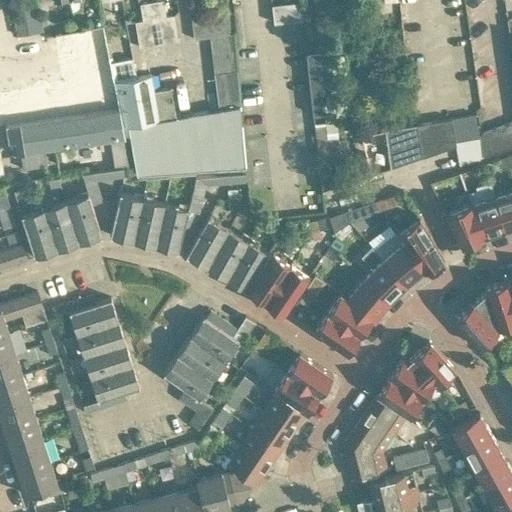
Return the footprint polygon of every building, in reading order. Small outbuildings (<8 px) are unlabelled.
[(68,0),(70,13),(81,11),(79,0),(68,0)] [(158,0),(152,1),(154,18),(161,17),(165,42),(178,40),(174,14),(166,15),(163,0),(158,0)] [(275,22),(303,19),(301,0),(274,4),(275,22)] [(140,47),(153,44),(148,19),(154,18),(152,1),(140,3),(143,19),(135,21),(140,47)] [(38,5),(13,9),(18,35),(43,30),(38,5)] [(229,33),(227,11),(211,13),(191,16),(194,38),(210,36),(213,35),(229,33)] [(161,17),(154,18),(148,19),(153,44),(165,42),(161,17)] [(234,32),(229,33),(213,35),(210,36),(211,49),(235,46),(234,32)] [(319,51),(306,52),(313,114),(335,111),(329,43),(318,45),(319,51)] [(236,58),(235,46),(211,49),(213,61),(236,58)] [(44,52),(36,54),(38,65),(46,64),(44,52)] [(36,54),(29,55),(31,67),(38,65),(36,54)] [(29,55),(21,56),(23,65),(23,68),(31,67),(29,55)] [(21,56),(12,57),(13,66),(23,65),(21,56)] [(150,74),(137,76),(133,56),(111,60),(114,81),(150,75),(150,74)] [(236,58),(213,61),(214,73),(237,69),(236,58)] [(46,64),(38,65),(40,77),(40,81),(48,80),(46,64)] [(23,65),(13,66),(15,75),(24,73),(23,68),(23,65)] [(38,65),(31,67),(33,78),(40,77),(38,65)] [(31,67),(23,68),(24,73),(25,80),(33,78),(31,67)] [(218,106),(174,114),(170,87),(152,90),(150,75),(114,81),(119,108),(124,135),(129,134),(136,173),(245,166),(237,69),(214,73),(218,106)] [(10,72),(0,73),(0,93),(14,91),(10,72)] [(40,81),(37,82),(38,89),(49,87),(48,80),(40,81)] [(49,87),(38,89),(39,97),(51,95),(49,87)] [(51,95),(39,97),(40,104),(52,102),(51,95)] [(52,102),(40,104),(41,111),(53,110),(52,102)] [(21,152),(44,149),(124,137),(124,135),(119,108),(6,125),(8,142),(12,142),(14,153),(21,152)] [(53,110),(41,111),(43,119),(54,117),(53,110)] [(476,114),(452,118),(455,140),(480,135),(479,133),(476,114)] [(456,144),(455,140),(452,118),(416,123),(422,156),(455,144),(456,144)] [(511,145),(511,120),(502,124),(510,146),(511,145)] [(422,156),(416,123),(384,129),(388,150),(391,166),(422,156)] [(496,151),(510,146),(502,124),(489,129),(496,151)] [(483,156),(496,151),(489,129),(479,133),(480,135),(483,156)] [(480,135),(455,140),(456,144),(455,144),(459,164),(483,156),(480,135)] [(21,152),(23,168),(47,164),(44,149),(21,152)] [(365,175),(391,166),(388,150),(363,156),(365,175)] [(498,158),(502,169),(509,166),(506,155),(498,158)] [(80,241),(102,234),(92,203),(102,200),(95,179),(124,175),(123,166),(81,172),(88,192),(66,199),(80,241)] [(441,195),(470,185),(463,168),(434,178),(441,195)] [(184,225),(195,227),(205,183),(246,180),(246,171),(195,175),(188,207),(165,202),(155,244),(178,250),(184,225)] [(59,175),(48,177),(50,187),(61,186),(59,175)] [(481,198),(470,202),(483,235),(505,229),(494,194),(490,180),(476,184),(478,189),(481,198)] [(0,185),(0,210),(10,207),(3,185),(0,185)] [(237,188),(228,189),(228,198),(238,197),(237,188)] [(505,229),(511,226),(511,188),(494,194),(505,229)] [(142,196),(120,191),(110,234),(132,239),(142,196)] [(132,239),(155,244),(165,202),(142,196),(132,239)] [(387,208),(383,197),(383,196),(375,199),(379,210),(387,208)] [(80,241),(66,199),(44,206),(57,248),(80,241)] [(361,204),(345,210),(348,219),(349,221),(379,210),(375,199),(361,204)] [(461,245),(483,235),(470,202),(445,213),(461,245)] [(57,248),(44,206),(21,214),(35,256),(57,248)] [(15,225),(10,207),(0,210),(0,218),(3,229),(15,225)] [(337,212),(330,215),(334,229),(348,219),(345,210),(337,212)] [(324,216),(316,218),(319,229),(327,227),(324,216)] [(419,216),(395,231),(423,268),(443,255),(419,216)] [(200,228),(186,254),(206,265),(227,228),(207,217),(200,228)] [(316,218),(309,220),(308,220),(311,231),(319,229),(316,218)] [(206,265),(225,277),(247,240),(227,228),(206,265)] [(8,243),(20,239),(17,230),(5,235),(8,243)] [(395,231),(374,248),(382,256),(406,283),(423,268),(395,231)] [(247,288),(268,251),(248,239),(247,240),(225,277),(246,289),(247,288)] [(0,266),(27,258),(21,243),(0,250),(0,266)] [(328,246),(323,253),(332,259),(337,252),(328,246)] [(247,288),(265,300),(290,262),(273,250),(271,253),(268,251),(247,288)] [(382,256),(363,275),(389,299),(406,283),(382,256)] [(308,275),(290,262),(265,300),(282,313),(285,308),(308,276),(308,275)] [(374,318),(389,299),(363,275),(346,295),(372,316),(374,318)] [(511,296),(507,279),(483,287),(485,290),(498,326),(508,323),(511,327),(511,296)] [(302,293),(311,299),(316,292),(307,286),(302,293)] [(21,312),(42,305),(37,290),(0,301),(0,330),(6,329),(2,318),(21,312)] [(454,316),(480,345),(499,328),(498,326),(484,290),(454,316)] [(327,309),(361,332),(372,316),(346,295),(339,291),(327,309)] [(311,299),(302,293),(298,299),(307,305),(311,299)] [(75,332),(118,318),(111,296),(95,301),(93,294),(51,307),(53,314),(67,309),(75,332)] [(46,318),(44,309),(42,305),(21,312),(25,326),(46,318)] [(232,334),(235,330),(237,327),(210,309),(205,316),(203,314),(190,333),(226,358),(239,339),(232,334)] [(347,352),(361,332),(327,309),(314,328),(314,329),(347,352)] [(245,315),(237,327),(235,330),(245,336),(255,321),(245,315)] [(118,318),(75,332),(82,354),(125,340),(118,318)] [(53,340),(50,328),(42,331),(46,342),(53,340)] [(275,334),(266,328),(254,347),(262,353),(275,334)] [(6,329),(0,330),(0,355),(13,351),(6,329)] [(177,352),(213,377),(226,358),(190,333),(177,352)] [(429,339),(407,359),(434,380),(437,384),(454,369),(455,368),(429,339)] [(53,340),(46,342),(50,354),(57,351),(53,340)] [(125,340),(82,354),(89,375),(132,361),(125,340)] [(257,360),(262,353),(254,347),(249,354),(257,360)] [(299,350),(286,368),(320,391),(332,373),(299,350)] [(13,351),(0,355),(0,379),(20,373),(13,351)] [(213,377),(177,352),(163,372),(185,387),(178,397),(197,410),(189,421),(198,427),(213,406),(199,397),(213,377)] [(422,397),(434,380),(407,359),(402,355),(389,374),(422,397)] [(139,385),(138,380),(132,361),(89,375),(97,398),(82,403),(85,411),(126,398),(124,390),(139,385)] [(507,377),(511,373),(511,361),(501,368),(500,368),(507,377)] [(306,411),(320,391),(286,368),(273,387),(276,390),(306,411)] [(55,373),(59,385),(67,382),(63,371),(55,373)] [(20,373),(0,379),(0,404),(27,395),(20,373)] [(422,397),(389,374),(377,393),(406,413),(407,413),(410,415),(422,397)] [(243,376),(235,388),(244,394),(252,383),(243,376)] [(66,407),(74,404),(67,382),(59,385),(66,407)] [(234,409),(244,394),(235,388),(225,402),(234,409)] [(295,428),(306,411),(276,390),(265,407),(295,428)] [(407,413),(406,413),(377,393),(365,411),(394,431),(407,413)] [(27,395),(0,404),(0,414),(4,427),(34,417),(27,395)] [(469,409),(469,408),(468,407),(464,399),(457,403),(462,413),(469,409)] [(450,407),(455,417),(462,413),(457,403),(450,407)] [(66,407),(73,429),(82,426),(74,404),(66,407)] [(232,413),(222,406),(213,420),(222,426),(232,413)] [(282,446),(295,428),(265,407),(252,426),(282,446)] [(352,477),(386,468),(382,449),(394,431),(365,411),(343,442),(352,477)] [(450,427),(461,447),(490,431),(479,411),(452,426),(450,427)] [(34,417),(4,427),(11,449),(41,439),(34,417)] [(445,430),(441,424),(439,421),(432,425),(437,433),(438,434),(445,430)] [(210,424),(203,435),(212,441),(219,431),(210,424)] [(89,448),(82,426),(73,429),(80,451),(89,448)] [(269,465),(282,446),(252,426),(240,444),(269,465)] [(501,450),(490,431),(461,447),(472,466),(501,450)] [(195,438),(188,441),(190,449),(192,455),(207,450),(197,441),(195,438)] [(41,439),(11,449),(18,471),(49,462),(41,439)] [(188,441),(167,448),(169,456),(183,452),(187,450),(190,449),(188,441)] [(257,483),(269,465),(240,444),(227,463),(254,481),(257,483)] [(425,447),(417,449),(420,462),(428,460),(425,447)] [(438,460),(445,456),(440,447),(433,450),(438,460)] [(167,448),(145,455),(147,463),(163,458),(164,461),(170,459),(169,456),(167,448)] [(412,464),(420,462),(417,449),(409,452),(412,464)] [(483,486),(511,470),(501,450),(472,466),(483,486)] [(409,452),(400,454),(404,466),(412,464),(409,452)] [(86,470),(95,467),(91,454),(82,457),(86,470)] [(395,468),(404,466),(400,454),(392,456),(395,466),(395,468)] [(145,455),(123,462),(126,470),(128,480),(135,478),(132,468),(147,463),(145,455)] [(450,466),(445,456),(438,460),(443,470),(450,466)] [(49,462),(18,471),(26,493),(29,492),(46,487),(56,484),(49,462)] [(123,462),(102,469),(104,477),(126,470),(123,462)] [(433,463),(421,467),(423,475),(435,472),(433,463)] [(96,471),(90,473),(93,481),(104,477),(102,469),(96,471)] [(361,499),(362,499),(356,501),(358,506),(363,504),(418,491),(412,469),(369,480),(373,496),(361,499)] [(228,470),(200,477),(209,510),(230,505),(229,504),(240,501),(251,486),(228,470)] [(511,496),(511,470),(483,486),(494,506),(511,496)] [(209,510),(200,477),(197,478),(199,485),(178,490),(183,511),(208,511),(208,510),(209,510)] [(69,479),(57,483),(60,491),(71,487),(69,479)] [(48,495),(60,491),(57,483),(56,484),(46,487),(48,495)] [(457,501),(464,497),(460,487),(452,490),(457,501)] [(183,511),(178,490),(156,496),(159,511),(183,511)] [(363,504),(358,506),(359,511),(364,510),(364,511),(376,508),(377,511),(421,511),(423,511),(418,491),(363,504)] [(159,511),(156,496),(134,502),(136,511),(159,511)] [(437,499),(439,508),(451,505),(449,496),(437,499)] [(469,506),(464,497),(457,501),(462,510),(469,506)] [(136,511),(134,502),(112,507),(113,511),(136,511)]
